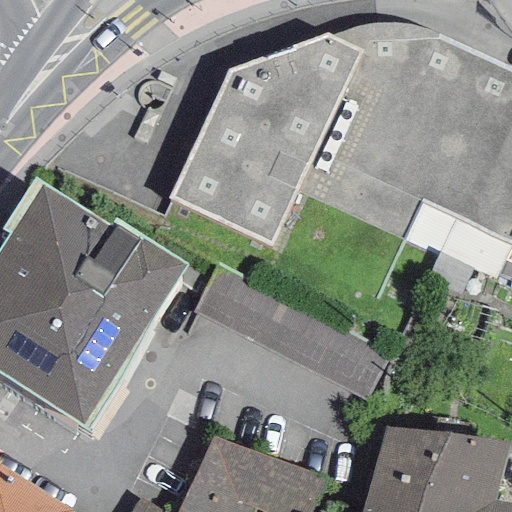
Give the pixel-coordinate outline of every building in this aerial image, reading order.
[(325,34),(229,71),(167,199),(269,248),(294,193),(402,242),(421,202),(506,242),(508,237),(511,228),(511,70),(420,28),(400,25),(379,24),(361,23),(339,31),(325,34)] [(109,227),(41,186),(0,249),(0,374),(87,430),(186,266),(112,220),(109,227)] [(376,387),(394,341),(215,273),(198,320),(376,387)] [(511,511),(511,504),(492,502),(506,445),(384,426),(361,511),(511,511)] [(313,511),(325,480),(211,438),(175,511),(162,511),(141,500),(132,511),(313,511)] [(0,462),(1,461),(0,460),(0,511),(70,511),(0,465),(0,462)]
